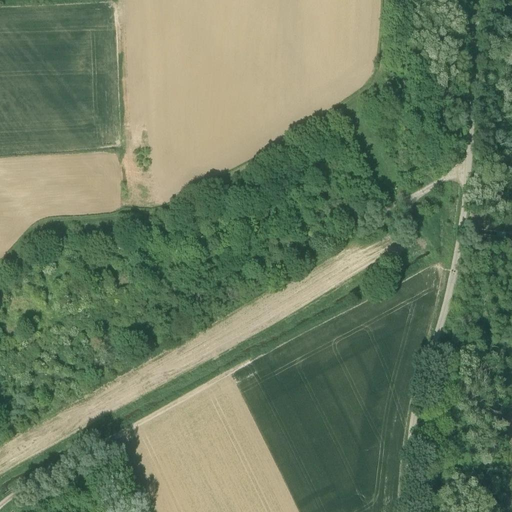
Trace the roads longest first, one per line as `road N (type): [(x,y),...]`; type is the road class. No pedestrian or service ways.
road 1 (unclassified): [(405,511),(412,426),(469,165),(476,0)]
road 2 (track): [(121,430),(250,356)]
road 3 (unclassified): [(121,430),(0,501)]
